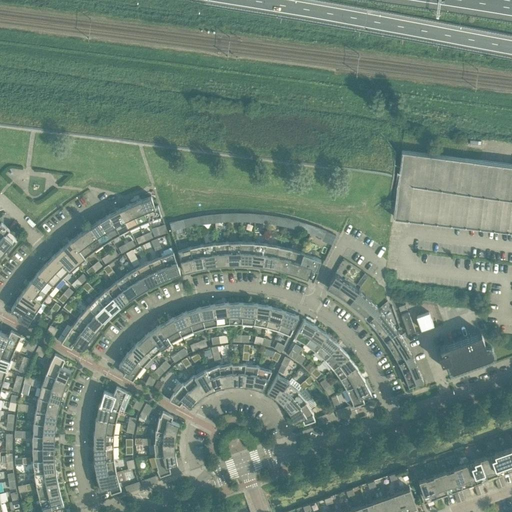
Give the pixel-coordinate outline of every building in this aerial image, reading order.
[(511,164),(401,150),(393,216),(511,231),(511,164)] [(161,215),(157,204),(154,205),(151,195),(140,199),(148,219),(158,216),(161,215)] [(148,219),(140,199),(130,203),(129,203),(138,223),(148,219)] [(138,223),(129,203),(119,208),(129,228),(132,226),(138,223)] [(129,228),(119,208),(109,213),(119,233),(123,231),(129,228)] [(119,233),(109,213),(99,219),(110,238),(114,236),(119,233)] [(110,238),(99,219),(90,225),(89,225),(102,244),(105,241),(110,238)] [(12,241),(5,234),(9,229),(1,221),(0,222),(0,246),(4,250),(12,241)] [(167,231),(164,224),(157,226),(159,234),(167,231)] [(102,244),(89,225),(80,232),(93,250),(98,246),(102,244)] [(323,237),(326,230),(319,227),(316,234),(323,237)] [(152,236),(150,231),(143,234),(145,239),(152,236)] [(93,250),(80,232),(71,239),(85,256),(88,253),(93,250)] [(160,244),(157,238),(151,240),(154,247),(160,244)] [(85,256),(71,239),(63,246),(62,246),(77,263),(80,260),(85,256)] [(134,244),(132,240),(125,243),(128,248),(134,244)] [(229,263),(228,241),(215,242),(217,264),(224,263),(229,263)] [(240,263),(240,241),(228,241),(229,263),(235,263),(240,263)] [(251,263),(253,241),(241,241),(240,241),(240,263),(245,263),(251,263)] [(263,264),(266,243),(253,242),(253,241),(251,263),(256,264),(263,264)] [(217,264),(215,242),(203,244),(203,243),(202,243),(206,265),(210,264),(217,264)] [(128,248),(125,243),(119,247),(121,252),(128,248)] [(206,265),(202,243),(190,246),(195,267),(201,266),(206,265)] [(274,266),(278,245),(266,243),(263,264),(269,265),(274,266)] [(163,251),(160,244),(154,247),(157,254),(163,251)] [(285,269),(291,248),(279,245),(278,245),(274,266),(278,267),(285,269)] [(77,263),(62,246),(54,254),(69,270),(72,267),(77,263)] [(195,267),(190,246),(177,250),(183,271),(190,269),(195,267)] [(296,272),(303,251),(291,248),(285,269),(291,271),(296,272)] [(135,256),(132,249),(127,252),(130,259),(135,256)] [(117,254),(114,250),(108,254),(111,258),(117,254)] [(180,272),(173,251),(161,255),(169,276),(175,273),(180,272)] [(316,269),(320,258),(315,256),(303,252),(303,251),(296,272),(300,274),(307,277),(311,267),(316,269)] [(69,270),(54,254),(46,262),(62,277),(66,273),(69,270)] [(111,258),(108,254),(102,258),(105,262),(111,258)] [(169,276),(161,255),(149,260),(158,280),(160,279),(165,277),(169,276)] [(139,262),(135,256),(130,259),(134,265),(139,262)] [(158,280),(149,260),(138,266),(148,285),(152,283),(158,280)] [(96,270),(101,265),(98,261),(92,265),(96,270)] [(62,277),(46,262),(38,270),(55,285),(62,277)] [(112,270),(108,264),(103,267),(108,273),(112,270)] [(90,274),(96,270),(92,265),(86,270),(90,274)] [(148,285),(138,266),(127,273),(127,272),(127,273),(138,291),(142,289),(148,285)] [(55,285),(38,270),(31,279),(48,293),(50,290),(55,285)] [(117,276),(112,270),(108,273),(112,279),(117,276)] [(81,282),(86,277),(83,273),(77,278),(81,282)] [(138,291),(127,273),(117,280),(116,280),(129,298),(133,295),(138,291)] [(344,298),(348,301),(357,289),(353,285),(348,282),(343,279),(339,276),(334,273),(326,286),(331,289),(335,292),(340,295),(344,298)] [(76,287),(81,282),(77,278),(72,283),(76,287)] [(364,280),(361,278),(356,284),(360,286),(364,280)] [(48,293),(31,279),(24,288),(41,301),(45,296),(48,293)] [(129,298),(116,280),(107,288),(106,287),(106,288),(120,305),(125,300),(129,298)] [(92,287),(87,281),(82,285),(87,291),(92,287)] [(68,296),(73,291),(68,287),(63,293),(68,296)] [(97,292),(92,287),(87,291),(92,296),(97,292)] [(41,301),(24,288),(18,297),(17,297),(35,310),(38,306),(41,301)] [(120,305),(106,288),(97,296),(96,296),(112,312),(120,305)] [(364,314),(368,318),(379,308),(375,304),(370,300),(366,296),(362,292),(357,289),(348,301),(352,304),(356,307),(360,311),(364,314)] [(63,302),(68,296),(63,293),(59,298),(63,302)] [(112,312),(96,296),(88,305),(87,305),(104,320),(108,316),(112,312)] [(31,317),(35,310),(17,297),(11,307),(20,313),(17,318),(27,323),(31,317)] [(73,306),(68,301),(64,306),(69,310),(73,306)] [(229,322),(228,301),(214,304),(214,303),(213,303),(217,323),(219,323),(224,322),(229,322)] [(241,322),(242,301),(228,302),(228,301),(229,322),(234,322),(239,322),(241,322)] [(254,323),(257,303),(243,302),(242,301),(241,322),(244,322),(249,322),(254,323)] [(55,311),(60,306),(55,302),(51,308),(55,311)] [(217,323),(213,303),(200,307),(199,306),(204,326),(207,325),(212,324),(217,323)] [(266,325),(271,305),(257,303),(254,323),(259,324),(261,324),(266,325)] [(104,320),(87,305),(80,315),(79,314),(79,315),(96,329),(99,325),(104,320)] [(278,329),(285,309),(271,306),(271,305),(266,325),(271,326),(273,327),(278,329)] [(79,311),(73,306),(69,310),(75,315),(79,311)] [(204,326),(199,306),(186,311),(186,310),(185,311),(193,330),(197,328),(202,327),(204,326)] [(51,317),(55,311),(51,308),(47,314),(51,317)] [(382,334),(385,338),(397,329),(393,325),(390,320),(386,316),(382,312),(379,308),(368,318),(371,322),(375,326),(378,330),(382,334)] [(290,334),(298,315),(285,310),(285,309),(278,329),(283,330),(287,332),(290,334)] [(193,330),(185,311),(173,317),(172,316),(181,335),(193,330)] [(433,324),(429,311),(416,316),(421,329),(433,324)] [(415,331),(408,312),(401,315),(407,334),(415,331)] [(96,329),(79,315),(72,325),(71,324),(71,325),(89,338),(92,334),(96,329)] [(181,335),(172,316),(160,324),(160,323),(159,324),(170,341),(181,335)] [(305,342),(316,325),(303,318),(294,336),(299,338),(301,340),(305,342)] [(43,330),(47,323),(40,319),(37,326),(43,330)] [(170,341),(159,324),(148,332),(160,348),(164,345),(168,342),(170,341)] [(53,335),(57,328),(50,325),(47,331),(53,335)] [(89,338),(71,325),(64,335),(61,341),(71,346),(74,342),(82,347),(85,344),(89,338)] [(315,350),(328,334),(316,326),(317,325),(316,325),(305,342),(309,345),(311,347),(315,350)] [(17,342),(21,334),(11,329),(8,334),(0,330),(0,343),(14,349),(15,347),(17,342)] [(396,356),(398,361),(412,354),(409,349),(406,344),(403,339),(400,334),(397,329),(385,338),(388,343),(391,347),(393,351),(396,356)] [(160,348),(148,332),(138,342),(137,341),(151,356),(155,353),(157,351),(160,348)] [(487,345),(486,345),(481,332),(439,347),(441,351),(438,353),(441,362),(444,361),(448,371),(489,356),(490,355),(492,354),(492,353),(493,351),(493,350),(493,349),(492,347),(491,346),(490,345),(488,345),(487,345)] [(324,358),(339,344),(328,335),(328,334),(315,350),(319,353),(322,356),(324,358)] [(206,345),(204,339),(197,342),(199,347),(206,345)] [(32,350),(36,344),(29,340),(25,347),(32,350)] [(151,356),(137,341),(128,352),(127,352),(143,365),(146,361),(149,358),(151,356)] [(199,347),(197,342),(190,344),(193,350),(199,347)] [(281,351),(284,345),(277,342),(275,347),(281,351)] [(12,353),(14,349),(0,343),(0,355),(10,359),(12,353)] [(333,367),(348,354),(339,344),(324,358),(328,362),(331,365),(333,367)] [(42,355),(45,349),(39,345),(35,352),(42,355)] [(187,353),(184,348),(177,352),(181,357),(187,353)] [(295,358),(298,353),(292,349),(289,354),(295,358)] [(277,360),(280,354),(275,351),(272,358),(277,360)] [(71,369),(61,365),(65,357),(55,352),(50,360),(46,372),(45,372),(66,380),(71,369)] [(143,365),(127,352),(118,364),(126,369),(123,374),(132,379),(135,375),(136,373),(138,371),(139,369),(141,367),(143,365)] [(181,357),(177,352),(171,356),(174,361),(181,357)] [(301,362),(304,357),(298,353),(295,358),(301,362)] [(340,377),(357,366),(348,355),(349,355),(348,354),(333,367),(334,369),(337,373),(340,377)] [(414,359),(412,354),(398,361),(401,365),(403,370),(405,375),(407,380),(409,385),(423,380),(421,374),(419,369),(417,364),(414,359)] [(8,363),(10,359),(0,355),(0,366),(6,369),(8,363)] [(286,365),(290,359),(285,356),(281,363),(286,365)] [(190,363),(186,357),(182,360),(185,366),(190,363)] [(164,370),(169,365),(165,360),(160,365),(164,370)] [(233,383),(231,362),(219,365),(218,364),(223,385),(227,384),(229,384),(233,383)] [(243,384),(245,362),(232,363),(232,362),(231,362),(233,383),(237,383),(238,383),(243,384)] [(253,385),(258,365),(245,363),(245,362),(243,384),(247,384),(249,384),(253,385)] [(315,367),(310,362),(306,366),(311,371),(315,367)] [(194,370),(190,363),(185,366),(189,372),(194,370)] [(223,385),(218,364),(206,369),(206,368),(205,368),(213,388),(217,387),(218,386),(220,385),(223,385)] [(159,375),(164,370),(160,365),(155,370),(159,375)] [(262,389),(271,370),(271,369),(258,366),(258,365),(253,385),(254,386),(258,387),(262,389)] [(364,378),(357,367),(357,366),(340,377),(343,382),(344,384),(346,388),(364,378)] [(316,377),(320,372),(315,367),(311,371),(316,377)] [(213,388),(205,368),(194,375),(194,374),(193,374),(204,392),(206,391),(210,389),(213,388)] [(62,391),(66,380),(45,372),(42,384),(41,384),(62,391)] [(275,397),(289,380),(277,374),(278,373),(277,372),(267,391),(271,394),(275,397)] [(204,392),(193,374),(183,383),(183,382),(182,382),(196,398),(198,397),(201,394),(204,392)] [(308,384),(314,379),(310,375),(305,380),(308,384)] [(151,387),(155,379),(149,376),(145,384),(151,387)] [(329,384),(325,378),(320,382),(324,388),(329,384)] [(371,392),(364,379),(365,379),(364,378),(346,388),(348,392),(350,397),(351,399),(353,405),(364,401),(362,396),(371,392)] [(159,391),(163,383),(158,380),(153,388),(159,391)] [(283,404),(299,389),(288,381),(289,380),(275,397),(277,398),(280,401),(283,404)] [(303,389),(308,384),(305,380),(299,385),(303,389)] [(196,398),(182,382),(174,392),(173,391),(169,398),(179,404),(182,400),(189,405),(191,403),(192,402),(195,399),(196,398)] [(59,402),(62,391),(41,384),(38,396),(59,402)] [(333,391),(329,384),(324,388),(328,394),(333,391)] [(118,409),(123,397),(126,390),(116,385),(113,393),(104,389),(100,403),(99,403),(118,409)] [(289,412),(307,400),(298,390),(299,389),(283,404),(285,406),(286,407),(288,410),(289,412)] [(57,413),(59,404),(59,402),(38,396),(36,408),(35,408),(35,409),(57,413)] [(139,409),(143,401),(137,398),(133,406),(139,409)] [(312,413),(313,412),(306,401),(307,400),(289,412),(291,415),(292,417),(293,418),(294,421),(302,417),(304,422),(308,421),(310,426),(321,422),(319,417),(315,418),(312,413)] [(117,414),(118,409),(99,403),(96,417),(95,417),(115,421),(116,416),(117,414)] [(147,413),(151,406),(146,403),(142,410),(147,413)] [(338,416),(351,412),(349,406),(335,410),(338,416)] [(55,424),(57,413),(35,409),(34,421),(33,421),(55,424)] [(177,427),(179,423),(171,419),(173,415),(162,409),(160,415),(159,415),(156,428),(155,428),(176,432),(177,429),(177,427)] [(335,417),(332,411),(319,416),(319,417),(321,422),(335,417)] [(115,426),(115,421),(95,417),(94,431),(93,431),(114,433),(114,428),(115,426)] [(54,435),(55,424),(33,421),(33,434),(32,434),(54,435)] [(176,434),(176,432),(155,428),(155,441),(153,441),(175,442),(175,438),(176,434)] [(113,436),(114,433),(93,431),(93,446),(113,446),(113,441),(113,436)] [(54,447),(54,435),(32,434),(32,446),(32,447),(54,447)] [(175,445),(175,443),(175,442),(153,441),(155,454),(154,454),(154,455),(175,452),(175,450),(175,449),(175,445)] [(113,448),(113,446),(93,446),(94,460),(93,460),(114,458),(114,456),(113,451),(113,448)] [(54,458),(54,447),(32,447),(33,459),(32,459),(32,460),(54,458)] [(511,451),(510,447),(500,450),(508,472),(511,470),(511,451)] [(508,472),(500,450),(490,454),(501,486),(505,484),(503,479),(502,476),(504,476),(503,473),(508,472)] [(175,454),(175,452),(154,455),(157,467),(156,468),(160,474),(170,471),(169,465),(177,463),(176,460),(176,458),(175,454)] [(501,486),(490,454),(480,458),(487,479),(492,477),(493,480),(495,479),(497,487),(501,486)] [(56,469),(54,458),(32,460),(34,472),(56,469)] [(114,461),(114,458),(93,460),(96,474),(95,474),(96,475),(116,470),(115,465),(114,461)] [(487,479),(480,458),(470,461),(481,493),(485,492),(483,486),(482,484),(484,483),(483,481),(487,479)] [(481,493),(470,461),(459,465),(467,486),(472,485),(472,487),(474,486),(477,494),(481,493)] [(467,486),(459,465),(449,469),(461,500),(464,499),(461,491),(463,490),(462,488),(467,486)] [(57,481),(56,469),(34,472),(36,484),(36,485),(57,481)] [(461,500),(449,469),(439,472),(447,494),(451,492),(452,494),(454,494),(457,502),(461,500)] [(119,482),(116,470),(96,475),(100,489),(108,486),(110,492),(121,488),(119,482)] [(447,494),(439,472),(429,476),(440,508),(444,506),(441,498),(443,497),(442,495),(447,494)] [(157,482),(155,476),(141,480),(144,486),(157,482)] [(440,508),(429,476),(418,480),(422,489),(419,490),(423,502),(430,499),(431,502),(433,501),(434,504),(436,509),(440,508)] [(60,492),(57,481),(36,485),(39,497),(60,492)] [(141,487),(138,481),(125,486),(127,492),(141,487)] [(416,506),(409,487),(398,491),(405,511),(409,511),(411,511),(410,508),(416,506)] [(405,511),(398,491),(387,495),(393,511),(405,511)] [(61,511),(59,504),(63,503),(60,492),(39,497),(43,511),(61,511)] [(393,511),(387,495),(377,499),(381,511),(393,511)] [(381,511),(377,499),(366,502),(369,511),(381,511)] [(369,511),(366,502),(355,506),(357,511),(369,511)]
